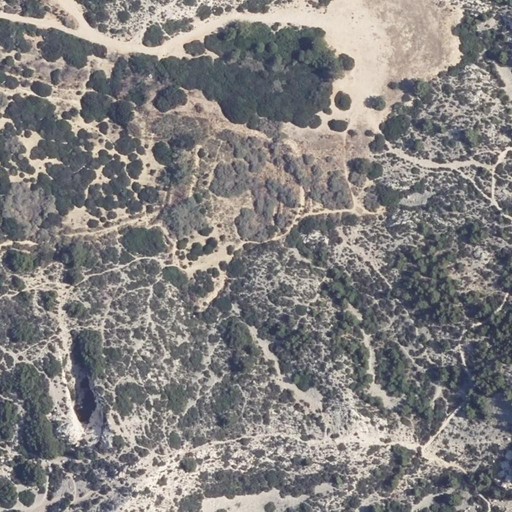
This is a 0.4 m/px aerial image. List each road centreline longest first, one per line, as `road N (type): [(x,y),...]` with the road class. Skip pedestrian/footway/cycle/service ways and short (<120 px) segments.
road 1 (track): [(67,0),(93,32),(155,50),(251,17),(338,24),(358,47),(364,96)]
road 2 (track): [(0,15),(124,43)]
